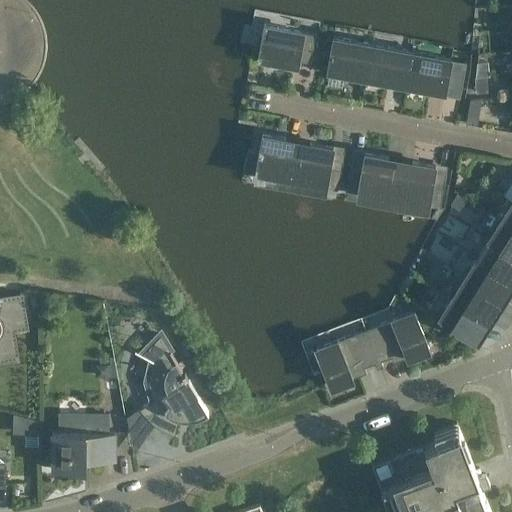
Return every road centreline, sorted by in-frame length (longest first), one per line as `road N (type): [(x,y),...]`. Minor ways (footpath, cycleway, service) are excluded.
road 1 (residential): [(163,485),(506,358)]
road 2 (residential): [(511,145),(263,99)]
